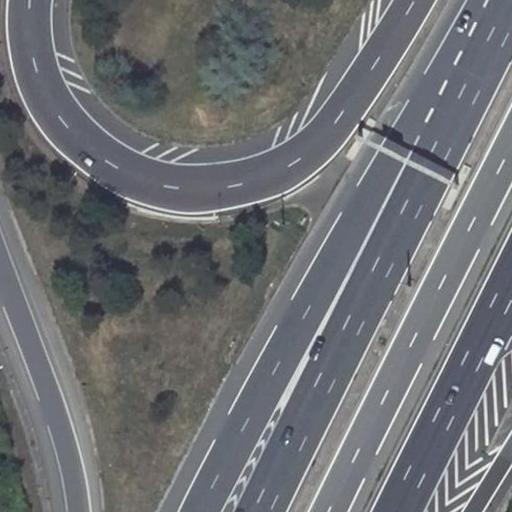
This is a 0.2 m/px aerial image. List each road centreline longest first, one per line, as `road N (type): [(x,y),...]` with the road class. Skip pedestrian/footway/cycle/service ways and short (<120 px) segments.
road 1 (trunk): [(407,0),(348,99),(293,159),(242,180),(170,185),(114,169),(73,136),(37,79),(29,0)]
road 2 (trunk): [(499,14),(341,245),(199,511)]
road 3 (trunk): [(499,14),(257,511)]
road 4 (trunk): [(325,511),(511,140)]
road 5 (trunk): [(0,263),(57,405),(76,511)]
road 6 (trunk): [(395,511),(511,282)]
